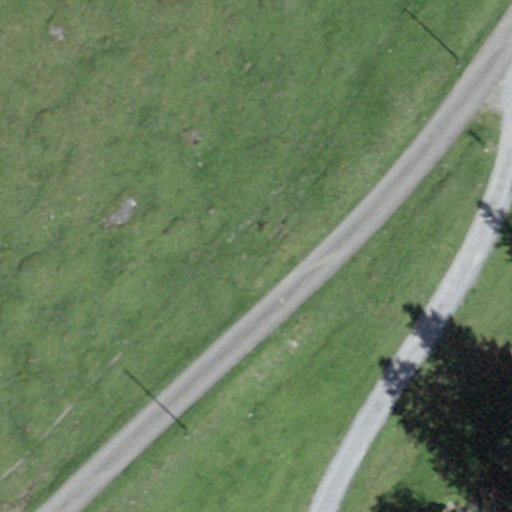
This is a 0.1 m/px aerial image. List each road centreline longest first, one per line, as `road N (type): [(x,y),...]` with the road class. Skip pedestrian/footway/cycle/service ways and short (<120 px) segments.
road 1 (track): [(511,33),(382,204),(57,511)]
road 2 (track): [(511,152),(478,248),(319,511)]
